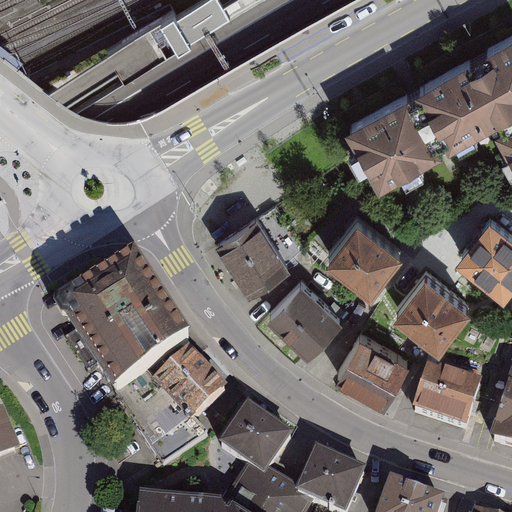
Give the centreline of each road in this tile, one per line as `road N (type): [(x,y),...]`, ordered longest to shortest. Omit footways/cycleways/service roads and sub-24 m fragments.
road 1 (motorway): [(0,264),(440,0)]
road 2 (residential): [(130,206),(277,387),(362,436),(511,486)]
road 3 (motorway): [(330,0),(0,201)]
road 4 (tertiary): [(131,174),(451,0)]
road 5 (residential): [(67,511),(69,440),(55,401),(0,326)]
